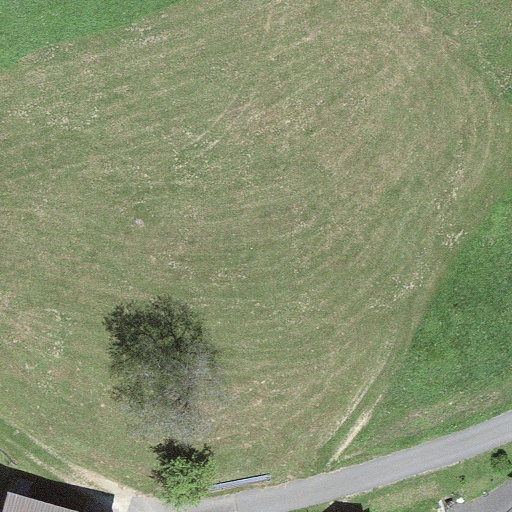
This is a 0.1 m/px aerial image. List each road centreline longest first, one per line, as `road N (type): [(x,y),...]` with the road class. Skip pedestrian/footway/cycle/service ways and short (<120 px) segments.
road 1 (track): [(204,511),(313,492),(511,426)]
road 2 (track): [(0,429),(94,484),(171,511)]
